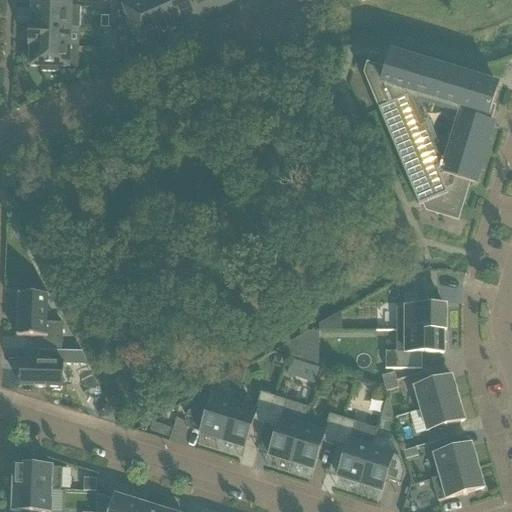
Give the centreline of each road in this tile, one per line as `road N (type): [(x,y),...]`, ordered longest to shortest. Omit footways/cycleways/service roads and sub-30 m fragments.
road 1 (residential): [(0,134),(320,0)]
road 2 (residential): [(0,405),(330,511)]
